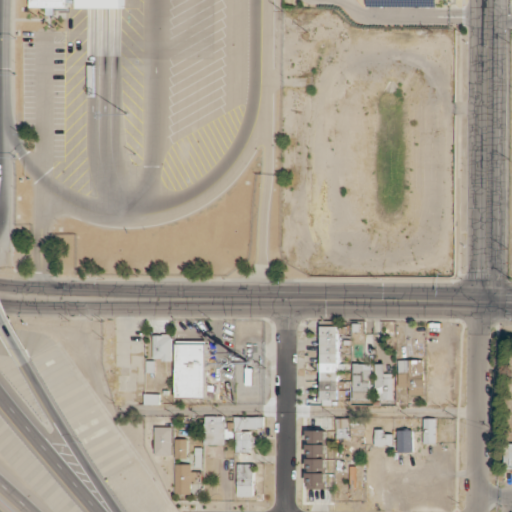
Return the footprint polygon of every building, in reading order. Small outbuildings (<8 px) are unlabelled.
[(323,405),(338,405),(338,400),(349,400),(348,381),(339,381),(339,371),(340,371),(340,326),(321,326),(323,405)] [(154,360),(173,360),(172,334),(153,334),(154,360)] [(177,396),(207,397),(207,344),(178,343),(177,396)] [(399,360),(398,386),(409,386),(409,394),(424,395),(424,360),(399,360)] [(370,400),(371,364),(353,364),(353,400),(370,400)] [(393,399),(392,373),(384,373),(383,364),(375,364),(375,400),(393,399)] [(205,445),(225,444),(225,438),(235,437),(236,451),(252,451),(252,429),(263,429),(263,417),(225,418),(225,416),(205,416),(205,445)] [(424,443),(436,444),(437,418),(425,418),(424,443)] [(172,455),(172,427),(155,427),(155,456),(172,455)] [(392,434),(385,434),(385,429),(376,429),(375,445),(392,446),(392,434)] [(327,430),(308,430),(308,459),(309,472),(327,471),(327,456),(327,442),(327,430)] [(175,458),(187,459),(187,439),(176,439),(175,458)] [(238,496),(254,497),(254,464),(238,463),(238,496)] [(175,494),(191,494),(191,484),(200,484),(200,471),(191,471),(191,464),(176,464),(175,494)] [(308,489),(327,489),(326,473),(307,473),(308,489)]
